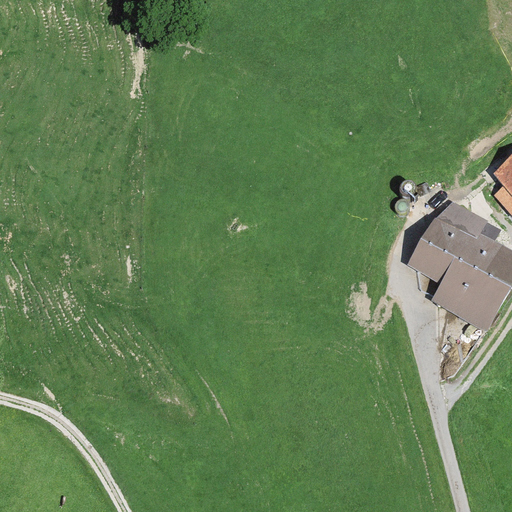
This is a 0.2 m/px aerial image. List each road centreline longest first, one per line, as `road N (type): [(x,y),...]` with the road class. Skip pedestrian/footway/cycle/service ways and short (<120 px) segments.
road 1 (unclassified): [(465,511),(401,263)]
road 2 (track): [(0,399),(64,422),(123,511)]
road 3 (track): [(401,263),(434,210),(511,157)]
